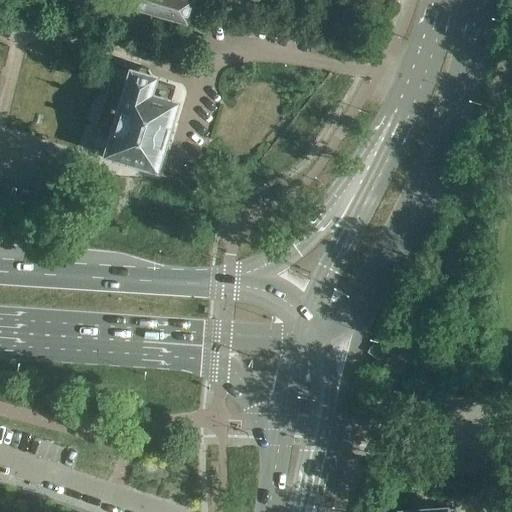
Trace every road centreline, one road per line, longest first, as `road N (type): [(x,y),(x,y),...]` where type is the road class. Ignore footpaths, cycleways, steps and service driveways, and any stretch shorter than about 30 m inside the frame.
road 1 (primary): [(341,338),(434,164),(484,0)]
road 2 (primary): [(227,286),(0,270)]
road 3 (primary): [(0,332),(222,346)]
road 4 (primary): [(437,0),(364,200)]
road 5 (unclassified): [(183,511),(171,502),(0,463)]
road 6 (primary): [(309,511),(341,338)]
road 7 (primary): [(364,200),(227,286)]
road 8 (primary): [(364,200),(311,314)]
